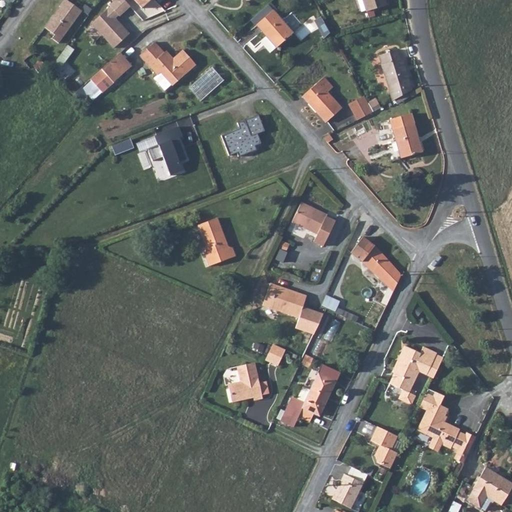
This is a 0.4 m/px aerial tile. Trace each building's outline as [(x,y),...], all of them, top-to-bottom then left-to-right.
[(2,0),(4,1),(1,7),(0,5),(0,16),(2,18),(15,0),(2,0)] [(63,0),(42,29),(59,42),(80,12),(63,0)] [(129,7),(121,0),(114,0),(89,24),(112,50),(128,34),(114,20),(129,7)] [(128,0),(137,11),(148,0),(128,0)] [(357,0),(361,12),(366,10),(367,12),(373,10),(386,6),(384,0),(357,0)] [(274,12),(258,26),(277,49),(294,35),(274,12)] [(155,43),(140,57),(158,77),(162,74),(174,87),(197,65),(184,51),(174,59),(167,52),(165,54),(155,43)] [(57,72),(72,49),(65,45),(50,67),(57,72)] [(379,56),(393,102),(412,91),(403,60),(400,60),(397,50),(390,52),(390,51),(389,50),(388,49),(386,50),(385,51),(385,52),(385,54),(379,56)] [(121,53),(90,82),(103,95),(133,67),(121,53)] [(209,67),(186,88),(198,102),(222,80),(209,67)] [(325,79),(303,97),(327,124),(342,110),(328,94),(334,89),(325,79)] [(356,122),(374,112),(365,96),(348,106),(356,122)] [(411,114),(390,120),(402,159),(422,153),(411,114)] [(262,131),(256,116),(235,124),(237,129),(218,136),(226,156),(234,153),(236,157),(254,151),(252,147),(258,144),(255,135),(262,131)] [(178,127),(155,137),(159,146),(148,150),(153,162),(163,158),(171,175),(183,170),(180,162),(187,159),(178,138),(182,137),(178,127)] [(128,139),(109,145),(113,155),(131,148),(128,139)] [(301,204),(292,224),(317,236),(313,243),(323,248),(335,223),(325,219),(326,217),(301,204)] [(215,220),(196,226),(204,248),(201,249),(207,268),(234,259),(231,250),(225,247),(215,220)] [(385,284),(394,291),(400,278),(399,272),(376,245),(365,234),(352,250),(368,267),(385,284)] [(280,240),(272,259),(281,263),(289,244),(280,240)] [(292,330),(311,336),(322,314),(300,307),(303,297),(280,290),(279,292),(275,291),(274,288),(266,286),(260,308),(294,319),(292,330)] [(270,345),(263,361),(277,367),(283,352),(270,345)] [(420,371),(427,374),(434,359),(437,353),(423,347),(421,352),(405,345),(393,371),(395,372),(390,383),(404,389),(399,398),(412,404),(416,396),(410,393),(420,371)] [(435,378),(442,362),(434,359),(427,374),(435,378)] [(240,383),(228,386),(232,403),(253,398),(254,401),(262,399),(254,364),(237,368),(240,383)] [(321,373),(311,395),(305,407),(321,415),(337,381),(321,373)] [(423,411),(414,432),(429,439),(425,448),(436,453),(439,446),(455,453),(452,461),(463,466),(474,438),(440,422),(446,409),(437,406),(441,397),(426,391),(417,408),(423,411)] [(305,407),(297,403),(292,401),(280,424),(294,431),(300,417),(301,416),(305,407)] [(396,437),(374,428),(368,443),(376,447),(371,456),(373,465),(388,471),(396,454),(389,451),(396,437)] [(349,468),(345,476),(361,485),(365,475),(349,468)] [(486,469),(474,490),(463,484),(456,496),(483,511),(487,511),(493,501),(502,506),(511,488),(511,483),(506,480),(486,469)] [(342,475),(329,500),(349,510),(361,485),(345,476),(342,475)] [(457,511),(460,507),(453,503),(448,511),(457,511)]
